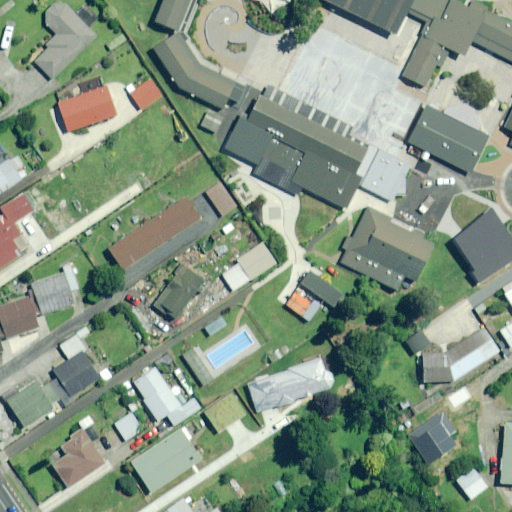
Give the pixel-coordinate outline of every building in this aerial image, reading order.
[(151,0),(145,13),(169,25),(178,0),(151,0)] [(403,0),(325,0),(389,31),(403,0)] [(465,35),(511,57),(511,13),(485,0),(407,0),(404,6),(422,14),(396,69),(422,82),(442,41),(458,50),(465,35)] [(88,4),(77,15),(66,4),(56,4),(46,13),(47,24),(57,34),(47,44),(50,48),(36,62),(53,80),(97,36),(91,30),(102,19),(88,4)] [(145,44),(170,81),(177,85),(215,104),(230,74),(191,55),(173,26),(145,44)] [(128,40),(124,34),(108,45),(112,51),(128,40)] [(127,88),(131,93),(143,110),(163,96),(151,79),(137,89),(133,84),(127,88)] [(361,138),(252,84),(235,119),(344,172),(361,138)] [(118,116),(108,87),(59,104),(69,133),(118,116)] [(511,89),(496,118),(511,126),(511,89)] [(480,126),(420,97),(401,134),(462,164),(480,126)] [(226,118),(210,111),(201,128),(217,136),(226,118)] [(24,169),(16,156),(0,166),(0,193),(29,176),(24,169)] [(157,178),(151,170),(132,182),(137,191),(157,178)] [(56,198),(44,181),(2,209),(6,215),(0,218),(0,269),(22,255),(12,239),(20,233),(15,225),(56,198)] [(221,182),(205,194),(223,219),(240,207),(221,182)] [(117,187),(99,198),(107,210),(124,199),(117,187)] [(429,233),(357,197),(330,251),(402,287),(429,233)] [(201,220),(187,198),(110,250),(124,271),(201,220)] [(232,219),(220,228),(226,237),(238,228),(232,219)] [(223,242),(214,249),(221,258),(230,251),(223,242)] [(277,263),(263,243),(237,261),(250,281),(277,263)] [(28,295),(36,318),(77,303),(73,292),(79,290),(70,262),(63,265),(65,270),(30,282),(34,293),(28,295)] [(338,286),(302,262),(292,276),(328,301),(338,286)] [(206,281),(184,265),(155,305),(176,321),(206,281)] [(249,281),(238,265),(223,274),(234,291),(249,281)] [(511,283),(502,289),(511,304),(511,283)] [(312,303),(296,292),(287,305),(303,317),(312,303)] [(0,336),(1,338),(5,337),(6,342),(40,330),(36,318),(28,295),(0,305),(0,336)] [(226,317),(217,305),(199,318),(208,329),(226,317)] [(511,347),(511,323),(501,331),(511,348),(511,347)] [(51,405),(59,400),(64,407),(68,405),(113,377),(107,368),(104,369),(85,337),(91,334),(86,326),(75,332),(76,335),(60,345),(69,361),(54,370),(59,377),(42,388),(37,382),(8,401),(25,428),(54,410),(51,405)] [(140,329),(131,336),(137,344),(146,337),(140,329)] [(500,352),(486,330),(448,353),(423,354),(424,381),(455,381),(500,352)] [(209,369),(187,338),(175,347),(197,378),(209,369)] [(182,406),(155,367),(134,382),(146,400),(144,401),(158,421),(167,415),(175,426),(201,408),(194,397),(182,406)] [(247,415),(233,393),(205,411),(220,433),(247,415)] [(431,396),(397,419),(403,428),(437,404),(431,396)] [(406,397),(397,403),(402,412),(412,406),(406,397)] [(143,430),(138,422),(145,418),(134,402),(127,406),(132,413),(116,424),(127,441),(143,430)] [(95,423),(90,416),(79,422),(84,430),(95,423)] [(511,424),(506,424),(502,484),(506,484),(506,492),(511,492),(511,424)] [(193,438),(185,427),(131,462),(152,494),(202,461),(189,441),(193,438)] [(106,465),(83,431),(61,446),(68,456),(53,466),(69,490),(106,465)] [(276,455),(268,443),(256,452),(264,464),(276,455)] [(498,463),(484,471),(488,478),(502,469),(498,463)] [(489,487),(474,467),(457,480),(461,485),(452,491),(464,506),(489,487)] [(214,510),(207,499),(191,510),(184,499),(164,511),(220,511),(217,508),(214,510)]
